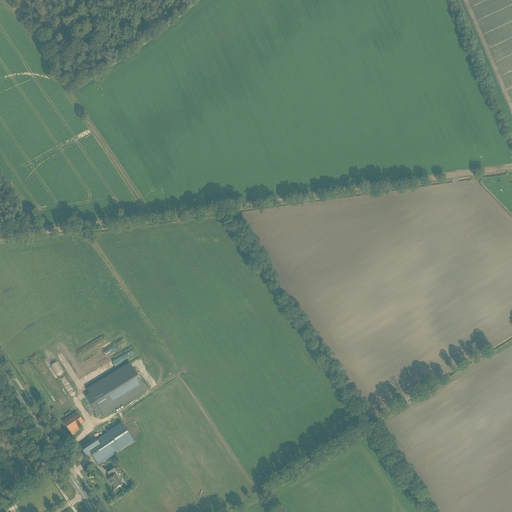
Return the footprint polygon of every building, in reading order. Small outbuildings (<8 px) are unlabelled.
[(146,391),(130,364),(87,391),(89,395),(85,397),(96,416),(101,413),(103,417),(146,391)] [(29,374),(24,377),(29,385),(34,381),(29,374)] [(62,422),(64,425),(72,436),(76,434),(75,433),(82,429),(79,426),(83,423),(76,413),(62,422)] [(92,435),(82,442),(78,445),(85,456),(90,453),(98,465),(133,442),(121,424),(96,441),(92,435)] [(102,435),(107,431),(103,425),(98,428),(102,435)] [(113,468),(110,469),(106,472),(109,476),(111,478),(108,480),(110,484),(111,484),(115,490),(122,485),(115,475),(115,476),(113,473),(115,472),(113,468)]
